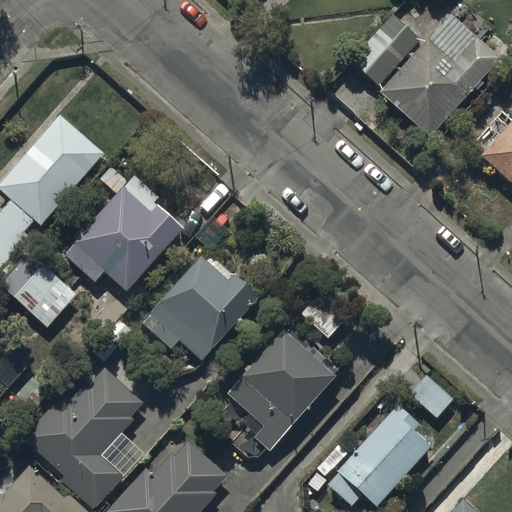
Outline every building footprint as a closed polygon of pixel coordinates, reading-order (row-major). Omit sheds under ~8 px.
[(391,21),(349,69),(375,93),(418,45),(391,21)] [(450,23),(380,99),(379,101),(428,145),(499,68),(450,23)] [(0,187),(12,199),(35,220),(42,226),(105,153),(62,114),(0,184),(0,187)] [(511,124),(502,116),(487,132),(499,143),(487,156),(479,165),(511,195),(511,124)] [(133,184),(66,263),(98,289),(104,281),(128,301),(183,236),(153,211),(158,205),(133,184)] [(0,212),(0,270),(31,237),(25,231),(35,220),(12,199),(0,212)] [(212,221),(194,240),(210,255),(228,237),(212,221)] [(29,261),(1,292),(49,335),(77,304),(29,261)] [(202,266),(144,330),(172,356),(180,347),(203,368),(258,307),(233,284),(228,290),(202,266)] [(320,290),(297,318),(328,344),(351,317),(320,290)] [(285,339),(228,401),(264,434),(255,444),(270,457),(336,386),(285,339)] [(94,511),(122,481),(100,461),(144,411),(104,376),(94,388),(88,383),(69,405),(64,401),(25,447),(64,481),(59,486),(88,511),(94,511)] [(425,380),(408,401),(435,424),(453,404),(425,380)] [(34,383),(14,405),(27,416),(47,395),(34,383)] [(419,433),(396,413),(327,493),(348,511),(350,511),(359,503),(368,511),(378,511),(427,456),(411,442),(419,433)] [(112,511),(204,511),(216,499),(214,497),(227,482),(190,448),(176,463),(172,459),(152,480),(146,475),(112,511)] [(65,504),(31,475),(6,504),(0,498),(0,511),(83,511),(69,500),(65,504)]
